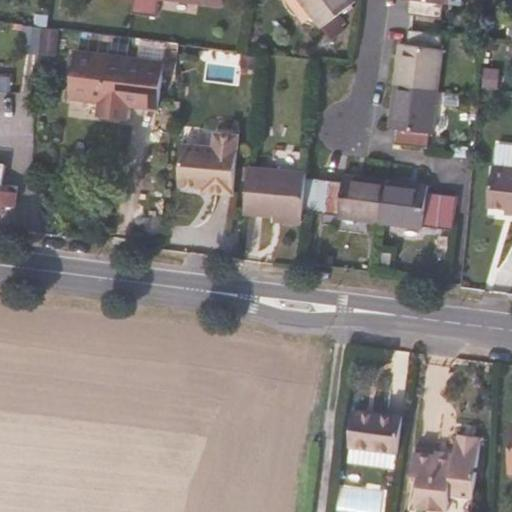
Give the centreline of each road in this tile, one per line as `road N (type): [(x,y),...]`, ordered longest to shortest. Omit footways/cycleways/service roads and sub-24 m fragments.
road 1 (tertiary): [(511,330),(0,265)]
road 2 (residential): [(362,157),(385,0)]
